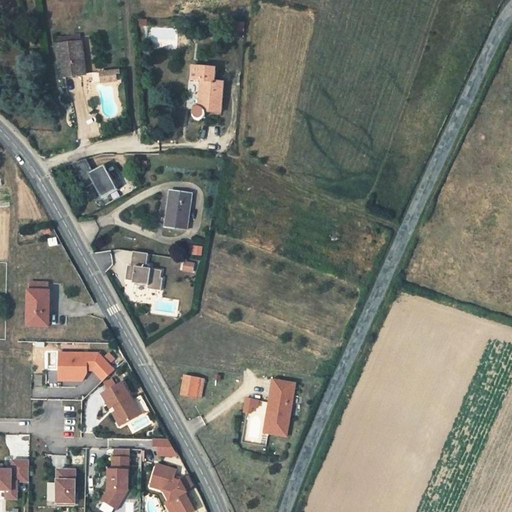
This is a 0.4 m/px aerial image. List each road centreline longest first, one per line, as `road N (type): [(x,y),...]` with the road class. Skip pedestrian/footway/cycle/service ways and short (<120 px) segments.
road 1 (unclassified): [(511,17),(443,141),(285,511)]
road 2 (primary): [(0,129),(64,219),(219,511)]
